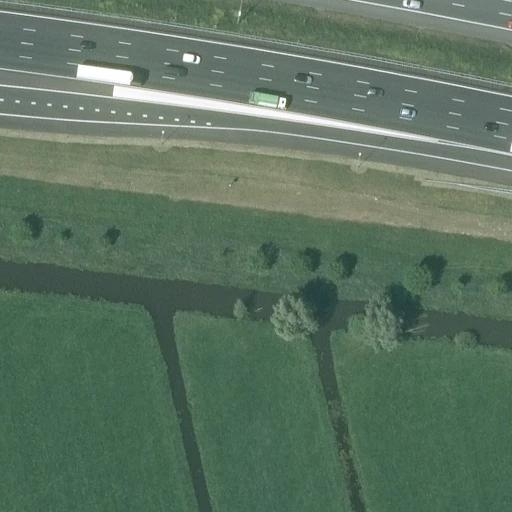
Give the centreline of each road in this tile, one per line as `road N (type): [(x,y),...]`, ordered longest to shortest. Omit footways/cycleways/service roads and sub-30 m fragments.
road 1 (motorway): [(0,44),(511,128)]
road 2 (motorway): [(0,100),(202,119),(511,168)]
